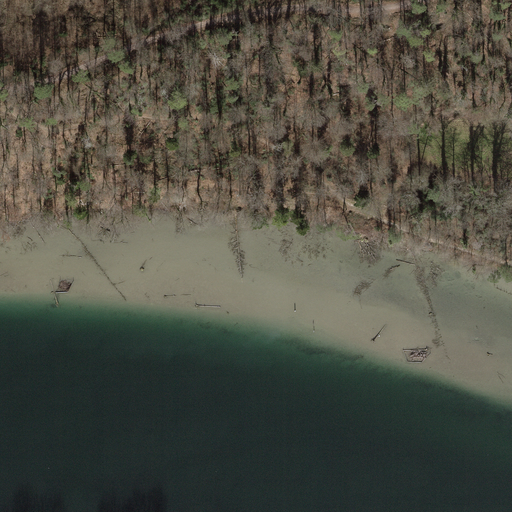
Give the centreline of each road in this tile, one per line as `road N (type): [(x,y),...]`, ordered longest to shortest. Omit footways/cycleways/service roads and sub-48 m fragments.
road 1 (track): [(0,91),(60,78),(171,32),(309,5),(367,12),(417,0)]
road 2 (track): [(511,185),(415,159),(371,210)]
